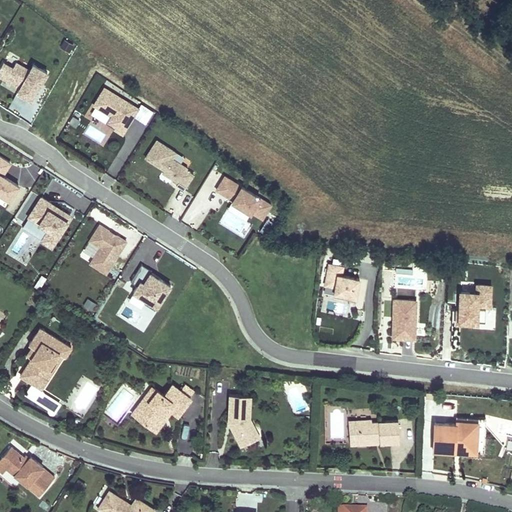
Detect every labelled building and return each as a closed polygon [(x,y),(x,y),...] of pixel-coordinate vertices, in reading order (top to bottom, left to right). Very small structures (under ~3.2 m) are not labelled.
[(31,62),(28,68),(15,60),(11,66),(2,60),(0,64),(0,78),(2,80),(0,83),(0,84),(29,101),(47,71),(31,62)] [(137,109),(104,89),(94,105),(110,115),(105,123),(122,133),(137,109)] [(142,105),(139,110),(149,116),(152,110),(142,105)] [(76,126),(79,119),(71,115),(68,123),(76,126)] [(173,156),(177,150),(157,138),(145,158),(163,170),(162,172),(177,182),(175,185),(182,190),(194,172),(187,168),(188,166),(173,156)] [(9,163),(0,156),(0,195),(8,200),(18,185),(2,175),(9,163)] [(270,204),(224,176),(216,190),(232,200),(231,202),(250,213),(251,212),(262,219),(270,204)] [(78,215),(45,194),(32,214),(52,227),(43,242),(56,250),(78,215)] [(276,217),(268,212),(265,217),(274,222),(276,217)] [(274,222),(265,217),(260,225),(269,230),(274,222)] [(109,230),(99,224),(89,239),(100,246),(89,263),(105,273),(125,241),(116,235),(113,236),(110,234),(109,230)] [(342,273),(327,271),(324,293),(334,294),(333,301),(357,304),(360,284),(341,282),(342,273)] [(159,283),(141,272),(131,289),(136,293),(133,298),(144,305),(142,310),(154,317),(169,291),(158,285),(159,283)] [(478,300),(460,299),(460,327),(488,328),(489,292),(478,292),(478,300)] [(91,311),(95,303),(87,299),(83,306),(91,311)] [(416,306),(392,305),(392,345),(415,345),(416,306)] [(65,357),(71,347),(40,327),(29,345),(34,348),(37,349),(31,358),(20,375),(32,383),(33,383),(39,374),(43,376),(58,352),(63,355),(65,357)] [(39,374),(33,383),(41,389),(63,355),(58,352),(43,376),(39,374)] [(41,389),(33,383),(32,383),(25,394),(38,402),(44,393),(41,389)] [(164,395),(158,390),(138,417),(152,427),(167,406),(172,410),(178,415),(191,398),(189,396),(182,391),(173,384),(164,395)] [(182,391),(189,396),(194,390),(186,384),(182,391)] [(133,413),(138,417),(158,390),(153,386),(133,413)] [(251,396),(229,395),(228,422),(232,423),(232,430),(241,447),(255,439),(250,428),(254,426),(250,417),(251,396)] [(167,406),(152,427),(156,431),(172,410),(167,406)] [(476,448),(455,447),(455,452),(486,453),(488,418),(458,416),(458,424),(478,425),(476,448)] [(371,420),(349,422),(350,441),(380,439),(380,443),(400,442),(398,419),(371,420)] [(455,447),(476,448),(478,425),(458,424),(435,422),(433,451),(455,452),(455,447)] [(250,428),(255,439),(260,437),(254,426),(250,428)] [(0,462),(6,467),(39,495),(45,488),(33,478),(43,467),(30,456),(29,457),(27,459),(24,456),(11,445),(0,458),(0,462)] [(54,477),(43,467),(33,478),(45,488),(54,477)] [(74,487),(80,491),(85,483),(78,479),(74,487)] [(109,490),(98,508),(104,511),(151,511),(154,508),(136,497),(131,504),(131,505),(127,503),(128,502),(109,490)]
